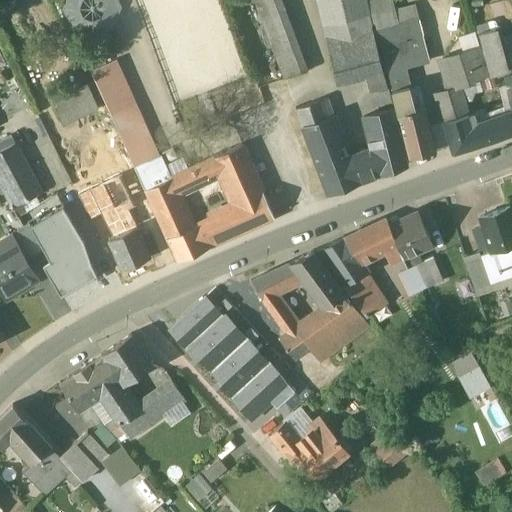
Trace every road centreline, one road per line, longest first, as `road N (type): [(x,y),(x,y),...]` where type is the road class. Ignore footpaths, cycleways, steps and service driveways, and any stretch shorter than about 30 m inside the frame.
road 1 (residential): [(511,157),(126,311)]
road 2 (residential): [(126,311),(308,511)]
road 3 (residential): [(126,311),(42,360),(0,400)]
